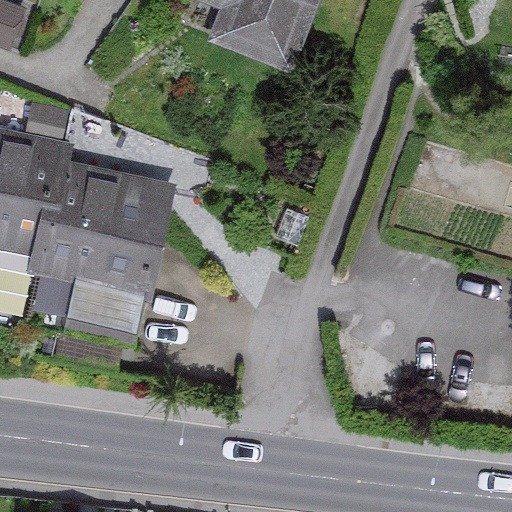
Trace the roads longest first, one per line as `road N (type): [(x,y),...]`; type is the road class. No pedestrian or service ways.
road 1 (residential): [(417,0),(311,261),(285,471)]
road 2 (secondary): [(0,438),(285,471)]
road 3 (secondary): [(285,471),(511,498)]
road 4 (residential): [(102,0),(50,72),(0,55)]
